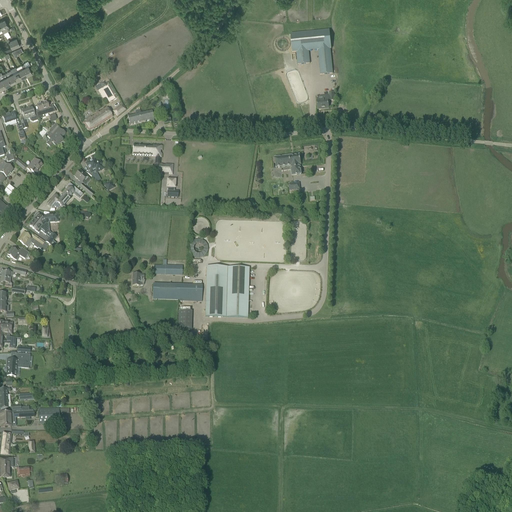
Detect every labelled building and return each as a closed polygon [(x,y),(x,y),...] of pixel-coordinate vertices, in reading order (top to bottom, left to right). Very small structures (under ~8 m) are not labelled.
[(4,20),(0,22),(0,26),(3,33),(10,30),(4,20)] [(329,31),(290,34),(292,53),(296,52),(297,65),(310,64),(308,51),(318,50),(320,75),(333,74),(330,49),(331,49),(329,31)] [(6,39),(10,46),(12,50),(16,48),(20,46),(16,39),(9,42),(7,38),(6,39)] [(28,62),(23,64),(24,65),(21,66),(27,76),(32,73),(32,74),(32,73),(28,66),(30,65),(28,62)] [(21,79),(17,72),(15,67),(10,70),(10,71),(16,82),(21,79)] [(27,76),(23,69),(17,72),(21,79),(27,76)] [(11,84),(16,82),(10,71),(5,74),(7,77),(11,84)] [(7,77),(5,74),(2,75),(1,73),(0,72),(0,76),(2,80),(6,87),(11,84),(7,77)] [(329,101),(334,100),(333,92),(329,92),(329,95),(329,96),(316,97),(317,102),(317,110),(318,110),(318,109),(324,108),(324,109),(328,109),(328,101),(329,101)] [(38,120),(42,118),(45,117),(45,115),(55,112),(51,106),(48,107),(47,102),(46,102),(46,103),(41,105),(41,104),(40,103),(37,104),(37,105),(39,112),(36,113),(38,120)] [(125,110),(122,106),(122,105),(113,111),(117,116),(125,110)] [(25,120),(29,119),(30,121),(33,122),(38,121),(36,116),(35,117),(34,115),(31,107),(31,108),(25,110),(25,108),(20,110),(21,115),(22,114),(24,118),(24,120),(25,120)] [(112,117),(109,113),(107,108),(83,123),(89,132),(112,117)] [(154,124),(152,111),(140,114),(139,111),(135,112),(136,115),(127,116),(130,125),(149,121),(150,125),(154,124)] [(5,125),(10,123),(16,121),(13,113),(2,117),(5,125)] [(21,124),(17,125),(20,134),(18,134),(20,140),(25,139),(21,124)] [(46,136),(50,140),(46,145),(48,146),(51,149),(53,146),(55,148),(57,146),(57,147),(60,143),(59,142),(65,134),(61,131),(60,132),(58,129),(59,128),(55,124),(50,130),(51,131),(46,136)] [(154,174),(155,174),(160,175),(172,175),(172,170),(172,165),(165,165),(165,166),(162,166),(162,164),(160,164),(160,158),(161,158),(161,154),(160,154),(160,151),(161,151),(161,147),(153,146),(153,147),(133,146),(132,155),(152,157),(152,158),(155,158),(154,169),(154,174)] [(300,155),(275,158),(276,168),(291,166),(292,176),(301,175),(300,165),(301,165),(300,155)] [(26,167),(22,164),(16,159),(13,162),(15,164),(24,170),(26,167)] [(31,171),(34,174),(37,171),(37,170),(41,165),(42,165),(34,159),(26,168),(30,171),(31,171)] [(97,173),(103,169),(99,162),(97,163),(95,159),(86,164),(90,171),(87,173),(95,180),(97,179),(93,172),(95,170),(97,173)] [(4,162),(0,166),(0,172),(5,177),(6,178),(13,170),(9,166),(4,162)] [(78,180),(82,183),(87,177),(84,174),(83,174),(80,171),(74,177),(78,180)] [(167,191),(167,198),(176,198),(178,198),(178,192),(174,192),(175,180),(167,180),(167,188),(168,188),(167,191)] [(115,188),(111,181),(104,185),(108,192),(115,188)] [(300,190),(299,183),(288,184),(289,191),(300,190)] [(90,191),(82,185),(79,188),(87,194),(90,191)] [(69,198),(74,192),(75,193),(77,190),(73,187),(71,189),(68,187),(58,200),(57,199),(57,198),(55,196),(50,201),(53,203),(52,204),(57,209),(60,205),(62,207),(63,205),(64,206),(70,199),(69,198)] [(0,218),(9,209),(0,201),(0,218)] [(36,219),(29,226),(33,229),(36,231),(39,234),(41,231),(45,235),(48,232),(48,223),(50,223),(58,222),(58,220),(59,219),(58,217),(58,215),(44,216),(44,217),(40,217),(38,220),(37,220),(36,219)] [(45,251),(48,245),(45,243),(42,241),(35,236),(32,241),(29,238),(30,238),(25,234),(21,237),(18,240),(27,248),(31,243),(34,245),(34,246),(37,249),(38,248),(43,252),(45,251)] [(49,238),(45,243),(48,245),(49,245),(53,248),(56,244),(53,241),(49,238)] [(187,255),(204,260),(208,244),(191,239),(187,255)] [(15,248),(14,250),(11,248),(7,255),(13,259),(14,259),(16,261),(19,256),(25,260),(29,253),(22,248),(20,251),(15,248)] [(165,275),(182,276),(182,266),(166,266),(165,266),(165,275)] [(249,268),(206,267),(204,317),(248,318),(249,268)] [(2,272),(1,283),(5,283),(4,286),(4,287),(11,288),(11,287),(12,285),(10,283),(9,283),(10,277),(11,277),(14,275),(14,273),(20,275),(25,276),(26,272),(21,271),(14,269),(13,273),(10,273),(2,272)] [(140,278),(144,278),(144,275),(140,275),(132,274),(132,286),(139,286),(140,278)] [(202,302),(202,286),(153,284),(153,299),(179,300),(179,301),(202,302)] [(6,306),(6,303),(0,302),(0,312),(6,313),(6,312),(7,313),(7,311),(9,311),(9,306),(6,306)] [(192,311),(179,311),(179,331),(192,331),(192,311)] [(0,336),(3,337),(3,335),(6,335),(6,337),(10,337),(10,335),(12,335),(13,323),(4,323),(4,322),(0,321),(0,336)] [(0,336),(0,348),(2,349),(3,343),(10,343),(10,348),(14,348),(15,348),(16,339),(16,338),(6,337),(6,338),(6,339),(6,342),(3,341),(3,337),(0,336)] [(22,368),(28,369),(29,356),(15,354),(15,360),(7,360),(7,365),(8,365),(7,376),(15,377),(16,367),(22,368)] [(8,408),(7,395),(0,395),(0,407),(0,409),(8,408)] [(59,409),(39,410),(39,425),(59,424),(59,409)] [(16,419),(15,418),(0,418),(0,424),(0,427),(12,426),(12,419),(16,419)] [(0,444),(10,445),(11,434),(1,433),(0,444)] [(10,445),(0,444),(0,446),(0,455),(4,456),(7,455),(9,455),(10,445)] [(13,468),(13,458),(0,458),(0,461),(0,462),(0,461),(0,477),(10,478),(10,468),(13,468)] [(56,475),(57,484),(67,484),(67,475),(56,475)]
